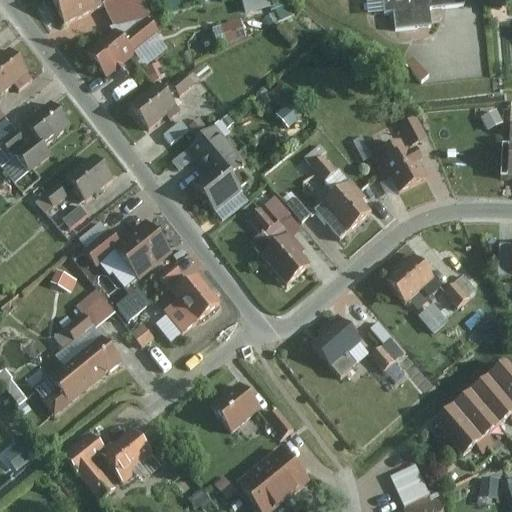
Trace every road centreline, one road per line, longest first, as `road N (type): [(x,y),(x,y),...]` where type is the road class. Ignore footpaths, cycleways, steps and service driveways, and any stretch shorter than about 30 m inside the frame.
road 1 (residential): [(259,323),(9,0)]
road 2 (residential): [(511,212),(450,212),(415,222),(295,320),(281,328),(259,323)]
road 3 (residential): [(146,418),(259,323)]
